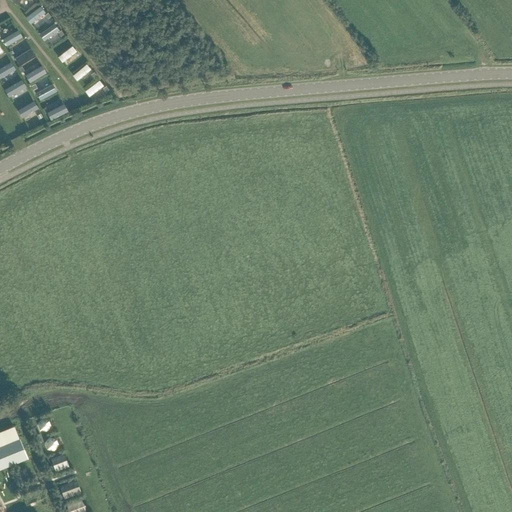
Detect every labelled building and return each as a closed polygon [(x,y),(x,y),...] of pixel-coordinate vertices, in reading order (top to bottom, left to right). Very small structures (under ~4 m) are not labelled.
[(30,24),(45,13),(40,6),(25,18),(30,24)] [(43,41),(59,30),(54,23),(39,34),(43,41)] [(6,46),(22,37),(18,30),(2,39),(6,46)] [(62,63),(76,52),(72,46),(57,57),(62,63)] [(19,66),(35,56),(30,48),(14,58),(19,66)] [(0,78),(15,69),(11,62),(0,68),(0,78)] [(77,81),(90,69),(86,64),(72,76),(77,81)] [(28,82),(45,72),(41,65),(24,75),(28,82)] [(49,76),(40,79),(42,86),(52,83),(49,76)] [(26,87),(21,80),(4,90),(8,97),(26,87)] [(89,97),(103,86),(99,80),(85,92),(89,97)] [(40,101),(56,92),(52,84),(35,93),(40,101)] [(38,109),(34,101),(17,111),(21,118),(38,109)] [(64,104),(46,113),(50,120),(67,112),(64,104)] [(20,439),(0,447),(0,469),(27,458),(20,439)] [(65,468),(65,457),(54,457),(53,468),(65,468)] [(78,477),(60,483),(65,496),(82,490),(78,477)] [(67,502),(70,511),(81,511),(88,509),(83,496),(67,502)]
